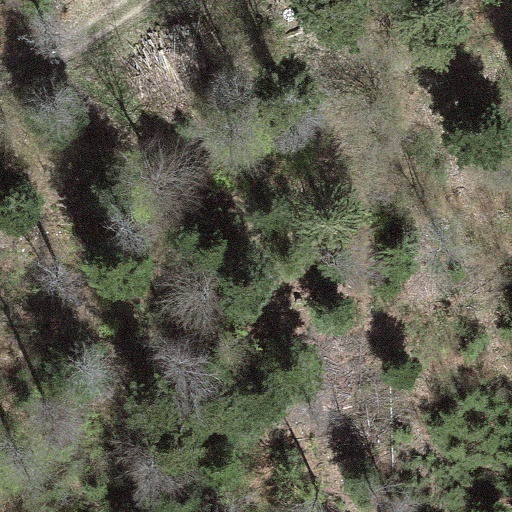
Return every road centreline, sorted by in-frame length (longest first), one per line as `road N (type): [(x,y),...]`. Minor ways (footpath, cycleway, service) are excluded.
road 1 (track): [(87,50),(511,5)]
road 2 (track): [(113,0),(87,50),(0,106)]
